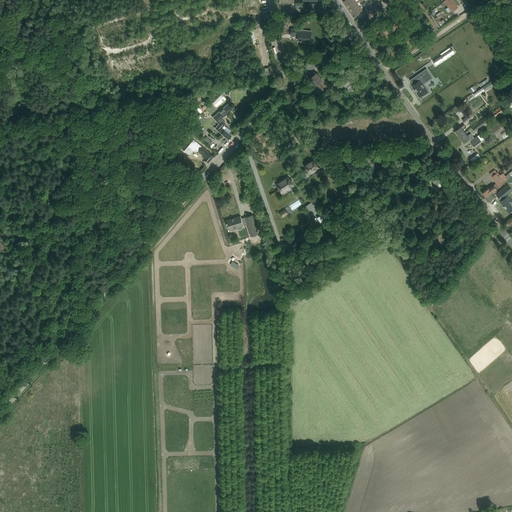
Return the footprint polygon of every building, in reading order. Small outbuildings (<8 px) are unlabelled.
[(344,0),(343,1),(353,16),(355,16),(363,11),(355,0),(344,0)] [(452,12),(459,7),(453,0),(445,0),(444,1),(452,12)] [(292,28),(291,33),(291,36),(298,37),(298,40),(310,41),(311,32),(299,31),(299,29),(292,28)] [(453,50),(432,65),(433,67),(454,52),(453,50)] [(418,82),(412,85),(415,89),(414,89),(415,90),(416,89),(417,91),(416,92),(417,92),(420,96),(424,94),(425,96),(430,92),(428,90),(427,90),(423,84),(426,81),(424,78),(428,75),(424,70),(414,77),(418,82)] [(319,83),(322,80),(317,73),(310,79),(312,82),(309,84),(311,88),(315,85),(320,92),(324,89),(319,83)] [(339,82),(342,86),(348,93),(360,84),(354,77),(351,73),(339,82)] [(471,100),(488,90),(489,91),(498,85),(495,79),(468,96),(471,100)] [(437,89),(432,93),(436,98),(441,94),(437,89)] [(215,128),(228,140),(236,132),(224,120),(234,109),(227,102),(212,118),(219,124),(215,128)] [(493,113),(496,117),(503,112),(500,107),(493,113)] [(473,117),(471,114),(463,120),(465,123),(473,117)] [(488,122),(485,118),(473,128),(475,131),(488,122)] [(460,137),(466,132),(464,129),(467,127),(465,124),(459,128),(455,131),(460,137)] [(466,132),(460,137),(464,143),(468,140),(474,136),(472,133),(468,135),(466,132)] [(207,139),(213,144),(215,142),(209,136),(207,139)] [(209,162),(215,155),(201,144),(196,151),(209,162)] [(393,144),(388,145),(386,146),(387,148),(390,148),(392,154),(395,154),(393,144)] [(307,176),(320,168),(314,159),(302,167),(307,176)] [(496,183),(489,188),(488,187),(486,189),(487,190),(485,191),(482,193),(486,197),(496,190),(496,189),(505,182),(498,172),(491,176),(496,183)] [(282,195),(294,186),(286,175),(274,184),(282,195)] [(438,177),(432,179),(436,188),(441,186),(438,177)] [(509,185),(497,194),(500,198),(503,195),(503,196),(498,200),(505,208),(511,203),(506,195),(505,195),(505,194),(511,188),(509,185)] [(496,190),(486,197),(489,201),(493,198),(496,196),(494,194),(497,191),(496,190)] [(301,198),(292,204),(295,209),(304,203),(301,198)] [(288,208),(283,211),(286,216),(291,212),(288,208)] [(327,213),(320,218),(327,227),(334,221),(327,213)] [(247,236),(257,234),(251,214),(241,218),(240,214),(222,219),(226,231),(244,226),(247,236)]
